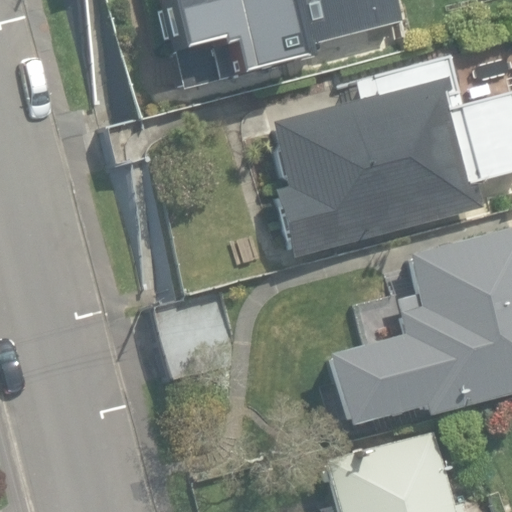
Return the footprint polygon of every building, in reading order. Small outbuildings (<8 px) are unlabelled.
[(152,0),(177,90),(306,57),(303,45),(392,23),(386,0),(152,0)] [(440,110),(438,101),(451,97),(441,59),(343,85),(348,102),(261,126),(278,189),(265,192),(283,262),(475,211),(468,185),(511,173),(511,134),(501,93),(440,110)] [(100,130),(108,168),(169,155),(161,116),(100,130)] [(320,354),(340,427),(418,406),(420,416),(511,391),(511,227),(401,257),(411,296),(391,301),(394,312),(391,313),(397,334),(320,354)] [(146,312),(163,384),(237,366),(219,294),(146,312)] [(460,511),(459,503),(449,506),(430,432),(318,461),(331,511),(460,511)]
